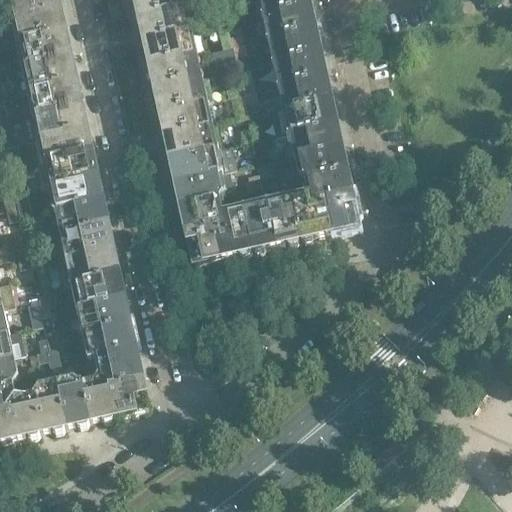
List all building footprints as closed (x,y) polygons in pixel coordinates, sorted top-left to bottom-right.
[(60,15),(57,0),(16,0),(12,1),(17,25),(60,15)] [(183,13),(179,0),(134,0),(135,1),(133,3),(134,10),(137,11),(140,23),(183,13)] [(311,5),(310,0),(263,0),(267,19),(267,20),(309,10),(309,8),(311,5)] [(235,12),(233,2),(222,5),(224,14),(235,12)] [(224,14),(222,5),(211,7),(213,17),(224,14)] [(317,29),(315,22),(312,20),(309,10),(267,20),(267,19),(266,19),(272,44),(315,34),(314,32),(317,29)] [(188,37),(183,13),(140,23),(140,24),(138,27),(139,34),(143,35),(145,47),(188,37)] [(68,34),(66,28),(63,26),(60,15),(17,25),(22,49),(66,39),(65,37),(68,34)] [(322,53),(321,45),(317,44),(315,34),(272,44),(277,68),(320,58),(319,55),(322,53)] [(194,61),(188,37),(145,47),(146,48),(143,51),(145,58),(148,59),(151,71),(194,61)] [(71,63),(69,52),(71,49),(69,43),(66,41),(66,39),(22,49),(28,72),(71,63)] [(244,50),(242,40),(231,42),(233,52),(244,50)] [(246,60),(244,50),(233,52),(235,62),(246,60)] [(328,76),(326,69),(322,67),(320,58),(277,68),(282,91),(325,82),(325,79),(328,76)] [(199,85),(194,61),(151,71),(151,72),(149,75),(150,82),(153,83),(156,94),(199,85)] [(76,87),(71,63),(28,72),(18,75),(23,98),(33,96),(76,87)] [(333,100),(331,93),(327,91),(325,82),(282,91),(288,115),(331,106),(330,103),(333,100)] [(204,109),(199,85),(156,94),(156,96),(154,98),(155,105),(159,107),(161,118),(204,109)] [(82,110),(76,87),(33,96),(38,120),(82,110)] [(254,97),(252,88),(241,90),(243,100),(254,97)] [(243,100),(241,90),(230,92),(232,102),(243,100)] [(249,124),(243,100),(232,102),(237,126),(249,124)] [(0,128),(10,126),(4,103),(0,103),(0,128)] [(338,124),(337,117),(333,115),(331,106),(288,115),(293,139),(336,129),(335,127),(338,124)] [(210,132),(204,109),(161,118),(162,120),(159,122),(161,129),(164,131),(167,142),(210,132)] [(89,130),(87,123),(84,121),(82,110),(38,120),(25,123),(30,147),(35,146),(43,144),(87,134),(86,132),(89,130)] [(15,150),(10,126),(0,128),(0,130),(3,142),(5,152),(15,150)] [(343,148),(342,141),(338,139),(336,129),(293,139),(298,163),(300,163),(300,162),(341,153),(341,151),(343,148)] [(219,130),(210,132),(167,142),(167,144),(165,146),(166,153),(169,154),(172,166),(215,156),(224,154),(219,130)] [(92,158),(90,147),(92,144),(91,138),(87,136),(87,134),(43,144),(35,146),(41,169),(49,168),(92,158)] [(251,135),(243,136),(246,150),(254,148),(251,135)] [(265,145),(263,135),(252,138),(254,148),(265,145)] [(268,159),(265,145),(254,148),(256,157),(257,162),(268,159)] [(18,150),(15,150),(5,152),(5,153),(8,165),(10,176),(20,174),(23,173),(18,150)] [(224,154),(215,156),(172,166),(172,167),(170,170),(171,177),(175,178),(177,190),(219,180),(236,177),(230,153),(224,154)] [(349,172),(347,164),(343,163),(341,153),(300,162),(300,163),(304,182),(305,184),(309,186),(347,177),(346,175),(349,172)] [(98,182),(92,158),(49,168),(54,192),(98,182)] [(10,176),(8,165),(0,167),(0,172),(2,179),(10,177),(10,176)] [(277,179),(275,168),(259,171),(262,183),(269,181),(277,179)] [(262,183),(259,171),(243,175),(246,186),(254,185),(262,183)] [(26,198),(20,174),(10,176),(10,177),(13,189),(16,200),(26,198)] [(351,198),(354,196),(352,188),(349,187),(347,177),(309,186),(313,200),(306,202),(310,219),(322,216),(320,208),(352,201),(351,198)] [(289,189),(287,183),(286,178),(277,179),(280,191),(289,189)] [(280,191),(277,179),(269,181),(272,193),(275,192),(280,191)] [(223,201),(219,180),(177,190),(177,191),(175,194),(177,201),(180,202),(182,214),(220,205),(223,201)] [(272,193),(269,181),(262,183),(264,195),(272,193)] [(103,206),(98,182),(54,192),(59,215),(60,215),(103,206)] [(264,195),(262,183),(254,185),(256,196),(264,195)] [(256,196),(254,185),(246,186),(248,198),(251,197),(256,196)] [(248,198),(246,186),(237,188),(239,195),(240,200),(248,198)] [(31,222),(26,198),(16,200),(16,201),(18,213),(21,224),(31,222)] [(18,213),(16,201),(7,203),(10,215),(18,213)] [(359,233),(352,201),(320,208),(322,216),(326,215),(331,240),(359,233)] [(326,215),(322,216),(310,219),(306,202),(292,205),(301,246),(303,246),(305,248),(312,247),(313,244),(331,240),(326,215)] [(233,235),(229,219),(223,220),(220,205),(182,214),(183,215),(180,217),(182,224),(185,226),(188,237),(219,230),(221,238),(233,235)] [(301,246),(292,205),(268,210),(277,252),(288,249),(291,251),(298,250),(299,247),(301,246)] [(110,225),(108,219),(105,217),(103,206),(60,215),(65,240),(108,230),(108,228),(110,225)] [(277,252),(268,210),(244,215),(253,257),(255,256),(258,259),(264,257),(266,254),(277,252)] [(21,224),(18,213),(10,215),(12,227),(21,225),(21,224)] [(253,257),(244,215),(229,219),(233,235),(221,238),(216,239),(222,264),(241,260),(243,262),(250,260),(251,257),(253,257)] [(36,246),(31,222),(21,224),(21,225),(24,237),(26,249),(36,246)] [(114,255),(111,243),(113,241),(112,234),(109,233),(108,230),(65,240),(55,242),(61,267),(71,264),(114,255)] [(222,264),(216,239),(221,238),(219,230),(188,237),(195,270),(222,264)] [(42,271),(36,246),(26,249),(29,261),(32,273),(42,271)] [(29,261),(26,249),(17,251),(20,263),(29,261)] [(119,279),(114,255),(71,264),(61,267),(66,291),(76,289),(119,279)] [(32,273),(29,261),(20,263),(23,275),(32,273)] [(47,295),(42,271),(32,273),(34,284),(37,296),(37,298),(47,295)] [(125,304),(119,279),(76,289),(82,314),(125,304)] [(11,290),(0,292),(0,317),(16,314),(11,290)] [(53,320),(47,295),(37,298),(40,308),(42,320),(43,322),(53,320)] [(40,308),(37,298),(37,296),(28,298),(31,310),(40,308)] [(132,324),(130,317),(127,316),(125,304),(82,314),(87,339),(130,329),(130,327),(132,324)] [(42,320),(40,308),(31,310),(33,322),(42,320)] [(58,345),(53,320),(43,322),(45,332),(48,344),(48,347),(58,345)] [(136,353),(133,342),(135,339),(134,332),(131,331),(130,329),(87,339),(93,363),(99,362),(136,353)] [(21,337),(6,341),(0,342),(0,367),(11,365),(26,361),(21,337)] [(50,356),(48,347),(48,344),(39,346),(41,358),(49,356),(50,356)] [(62,361),(58,345),(48,347),(50,356),(49,356),(50,364),(52,372),(54,373),(55,373),(56,376),(65,374),(62,361)] [(143,385),(136,353),(99,362),(103,380),(100,383),(109,390),(110,393),(143,385)] [(50,364),(49,356),(41,358),(39,359),(41,366),(41,369),(51,366),(50,364)] [(41,366),(39,359),(29,361),(30,368),(32,368),(41,366)] [(16,386),(11,365),(0,367),(0,392),(10,390),(14,390),(16,386)] [(92,428),(84,391),(84,388),(80,386),(79,380),(77,379),(75,378),(56,382),(58,391),(67,434),(78,431),(81,433),(88,432),(90,429),(92,428)] [(116,423),(110,393),(109,390),(100,383),(97,388),(84,391),(92,428),(103,426),(106,428),(113,426),(115,423),(116,423)] [(149,415),(143,385),(110,393),(116,423),(149,415)] [(11,413),(17,403),(13,400),(10,390),(0,392),(0,417),(11,415),(11,413)] [(67,434),(58,391),(38,395),(36,396),(34,399),(34,402),(35,402),(43,439),(54,437),(57,439),(64,437),(65,434),(67,434)] [(43,439),(35,402),(34,402),(21,405),(17,403),(11,413),(11,415),(18,445),(29,442),(32,444),(39,443),(41,440),(43,439)] [(0,448),(18,445),(11,415),(0,417),(0,448)]
